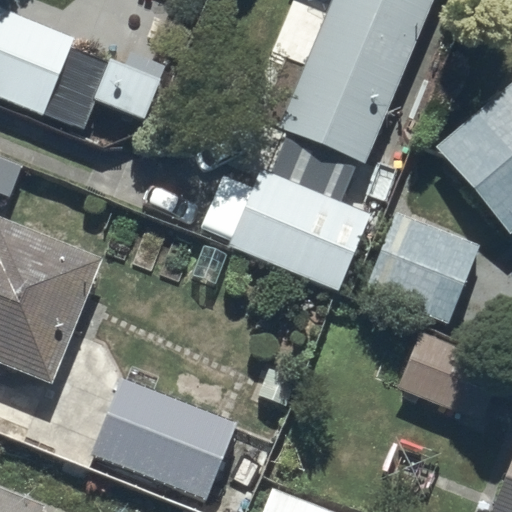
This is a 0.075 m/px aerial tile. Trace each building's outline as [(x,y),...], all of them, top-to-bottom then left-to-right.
[(434,0),(302,0),(280,57),(307,68),(276,146),(363,181),(434,0)] [(74,45),(0,16),(0,112),(77,143),(88,116),(144,138),(166,82),(126,66),(124,72),(110,67),(107,75),(69,60),(74,45)] [(511,101),(436,164),(506,250),(511,245),(511,101)] [(258,181),(226,259),(336,304),(368,225),(258,181)] [(393,224),(364,306),(447,336),(477,253),(393,224)] [(0,381),(52,402),(102,276),(0,235),(0,381)] [(420,342),(396,402),(482,436),(506,377),(420,342)] [(116,395),(87,471),(194,511),(206,511),(234,440),(116,395)] [(511,511),(511,468),(495,511),(511,511)]
